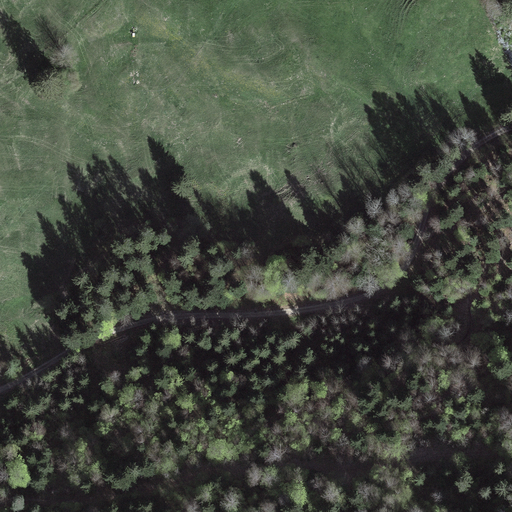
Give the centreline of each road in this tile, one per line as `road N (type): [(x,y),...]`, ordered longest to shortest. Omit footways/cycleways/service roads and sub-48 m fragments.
road 1 (track): [(511,130),(464,156),(435,192),(409,262),(381,291),(305,309),(120,327),(0,386)]
road 2 (track): [(0,510),(222,471),(363,473),(435,455),(511,452)]
